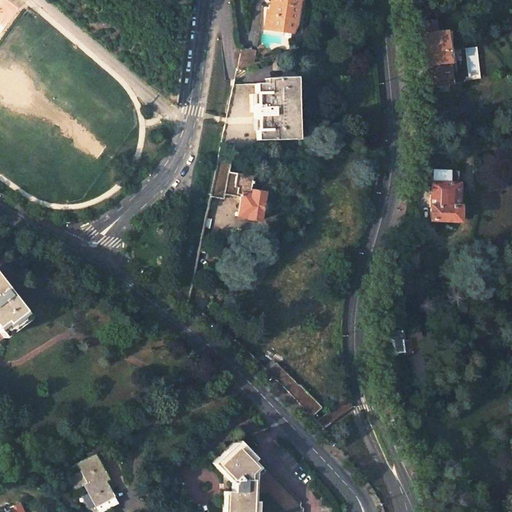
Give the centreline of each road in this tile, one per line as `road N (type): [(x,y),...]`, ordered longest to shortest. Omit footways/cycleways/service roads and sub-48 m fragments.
road 1 (secondary): [(383,0),(395,149),(358,295),(354,346),(365,407),(411,511)]
road 2 (secondary): [(84,256),(211,346),(364,511)]
road 3 (unclassified): [(84,256),(178,153),(208,0)]
